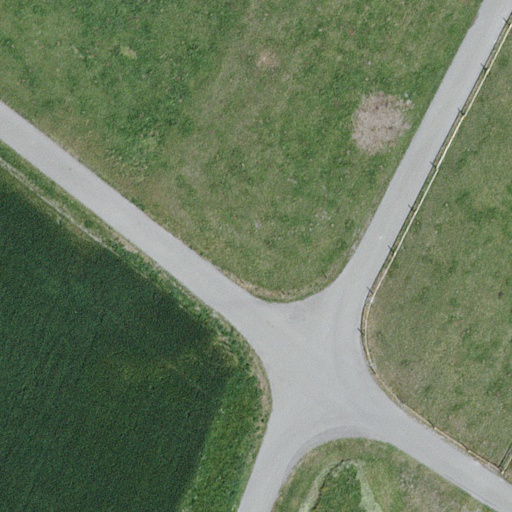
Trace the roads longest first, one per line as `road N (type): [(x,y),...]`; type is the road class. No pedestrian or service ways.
road 1 (track): [(0,119),(314,369),(511,502)]
road 2 (track): [(252,511),(314,369),(501,0)]
